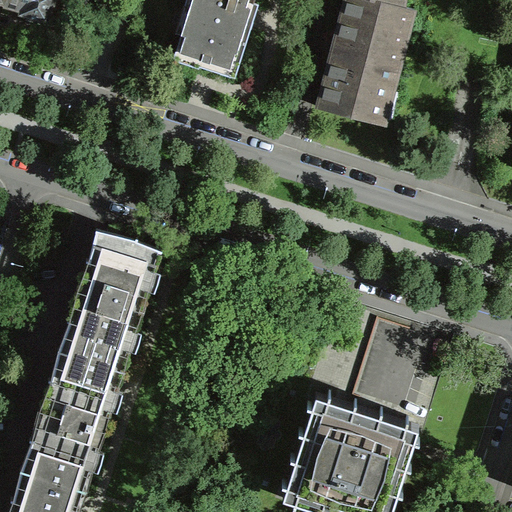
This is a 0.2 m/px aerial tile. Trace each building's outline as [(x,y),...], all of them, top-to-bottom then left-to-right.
[(0,0),(0,2),(9,6),(21,10),(21,12),(26,14),(27,21),(37,24),(42,19),(48,21),(54,0),(0,0)] [(252,9),(254,2),(246,0),(185,0),(184,4),(194,7),(186,34),(181,33),(173,58),(199,67),(200,65),(230,75),(234,62),(239,64),(253,20),(249,19),(252,9)] [(403,6),(396,4),(380,0),(345,0),(318,105),(377,121),(387,84),(392,85),(391,89),(393,89),(396,77),(406,41),(404,40),(403,44),(398,42),(407,6),(404,5),(403,6)] [(124,368),(124,367),(162,248),(137,239),(138,236),(136,235),(136,237),(97,227),(89,258),(87,257),(86,259),(88,259),(73,308),(70,317),(68,317),(67,318),(70,319),(59,346),(59,347),(124,368)] [(124,369),(124,368),(59,347),(51,377),(49,376),(49,378),(51,379),(34,430),(32,436),(30,436),(30,437),(32,438),(21,466),(86,487),(124,369)] [(284,492),(345,511),(389,511),(418,423),(371,407),(316,390),(284,492)] [(11,495),(11,497),(13,498),(8,511),(78,511),(86,488),(86,487),(21,466),(21,467),(13,496),(11,495)]
